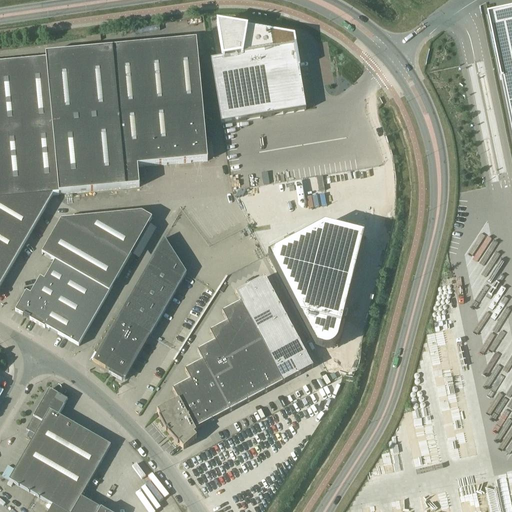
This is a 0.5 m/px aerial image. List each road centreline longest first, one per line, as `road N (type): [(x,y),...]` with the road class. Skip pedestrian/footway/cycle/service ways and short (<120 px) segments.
road 1 (tertiary): [(330,511),(395,398),(444,205),(442,144),(396,50)]
road 2 (tertiary): [(386,62),(423,126),(434,209),(386,398),(320,511)]
road 3 (unclassified): [(36,353),(121,417),(196,511)]
road 4 (unclassified): [(386,62),(329,115),(238,132)]
road 5 (tertiary): [(0,21),(150,0)]
